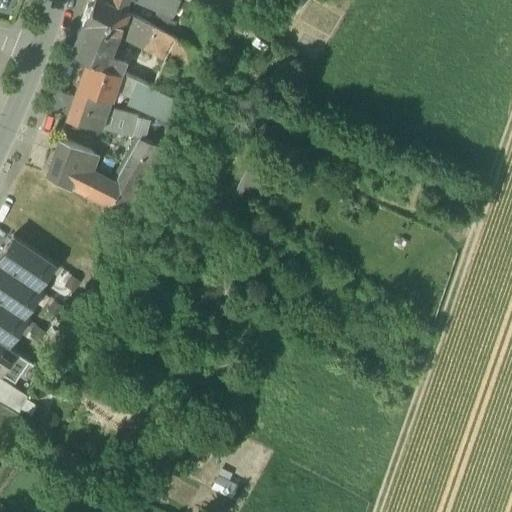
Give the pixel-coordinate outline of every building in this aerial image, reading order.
[(111,0),(92,0),(71,52),(104,66),(117,33),(126,10),(127,9),(124,7),(111,0)] [(153,24),(126,10),(117,33),(141,46),(153,24)] [(193,46),(153,24),(141,46),(164,58),(184,69),(193,46)] [(104,66),(86,58),(65,119),(99,129),(106,109),(102,108),(106,99),(110,100),(119,73),(104,66)] [(136,83),(127,102),(158,116),(167,97),(136,83)] [(106,109),(99,129),(132,137),(137,118),(106,109)] [(98,156),(61,139),(50,175),(80,192),(90,174),(98,156)] [(166,147),(139,139),(114,186),(120,188),(138,198),(148,203),(164,173),(156,167),(166,147)] [(114,186),(90,174),(80,192),(110,207),(120,188),(114,186)] [(138,198),(120,188),(110,207),(129,218),(138,198)] [(54,265),(13,237),(0,256),(0,266),(36,291),(36,290),(54,265)] [(36,291),(0,266),(0,303),(22,318),(39,292),(36,290),(36,291)] [(22,318),(0,303),(0,342),(7,347),(25,320),(22,318)] [(28,366),(3,348),(0,351),(0,375),(14,385),(28,366)] [(171,412),(158,403),(147,417),(161,427),(171,412)]
